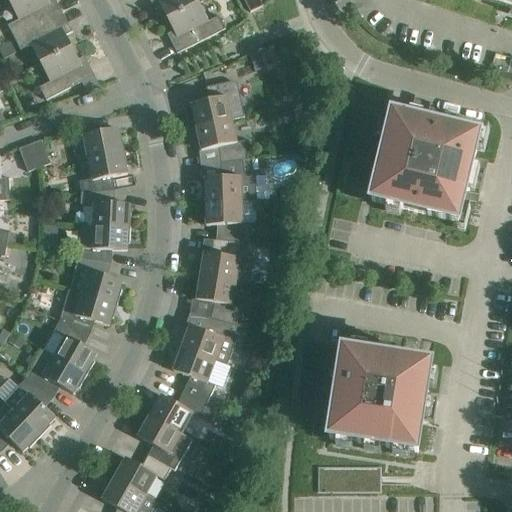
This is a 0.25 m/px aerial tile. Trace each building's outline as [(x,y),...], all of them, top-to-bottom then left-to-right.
[(12,0),(9,2),(18,20),(8,26),(14,38),(62,14),(55,0),(12,0)] [(161,7),(167,19),(199,3),(196,0),(149,0),(155,11),(161,7)] [(260,0),(243,0),(248,8),(262,1),(260,0)] [(511,0),(483,0),(511,9),(511,0)] [(208,22),(199,3),(167,19),(173,31),(167,35),(177,54),(225,30),(219,17),(208,22)] [(72,33),(62,14),(14,38),(20,51),(31,45),(40,64),(72,48),(66,36),(72,33)] [(274,46),(266,49),(272,66),(283,62),(274,46)] [(72,48),(40,64),(50,82),(39,88),(46,101),(94,76),(84,57),(78,60),(72,48)] [(191,105),(196,129),(232,121),(245,118),(237,84),(233,81),(206,88),(209,101),(191,105)] [(393,115),(372,202),(372,203),(386,206),(401,210),(459,224),(463,208),(464,201),(465,198),(466,192),(477,195),(478,193),(478,192),(478,191),(478,190),(477,190),(477,189),(476,189),(476,188),(475,188),(468,186),(471,174),(478,175),(479,175),(480,175),(481,175),(482,174),(482,173),(483,173),(483,172),(483,171),(472,168),(474,162),(474,159),(476,152),(480,136),(422,123),(408,119),(393,115)] [(236,143),(232,121),(196,129),(201,152),(219,148),(221,164),(247,160),(244,141),(236,143)] [(85,144),(60,149),(63,164),(88,159),(122,152),(125,152),(121,136),(119,137),(118,129),(84,136),(85,144)] [(30,145),(39,169),(50,164),(41,141),(30,145)] [(28,173),(39,169),(30,145),(19,149),(28,173)] [(92,180),(79,182),(81,194),(107,192),(105,180),(127,175),(125,168),(128,168),(125,152),(122,152),(88,159),(92,180)] [(204,179),(205,203),(241,202),(255,201),(254,176),(252,176),(251,172),(253,172),(251,160),(247,160),(221,164),(221,178),(204,179)] [(81,194),(81,205),(94,206),(93,227),(128,229),(130,229),(131,213),(129,213),(129,205),(107,204),(107,192),(81,194)] [(242,224),(241,202),(205,203),(206,227),(217,227),(216,242),(223,242),(245,243),(249,244),(250,224),(242,224)] [(282,210),(279,224),(291,227),(294,212),(282,210)] [(80,227),(78,259),(87,261),(103,263),(105,251),(127,252),(127,245),(129,245),(130,229),(128,229),(93,227),(80,227)] [(0,244),(7,246),(9,234),(0,232),(0,244)] [(16,235),(9,234),(7,246),(14,247),(16,235)] [(249,244),(245,243),(223,242),(222,257),(204,254),(200,277),(236,283),(248,285),(253,256),(254,244),(249,244)] [(78,259),(75,270),(84,273),(88,274),(82,295),(117,305),(122,290),(120,289),(122,282),(109,278),(101,276),(103,263),(87,261),(78,259)] [(214,304),(210,319),(236,325),(240,307),(232,306),(236,283),(200,277),(196,301),(214,304)] [(69,291),(60,322),(83,332),(88,320),(109,327),(111,320),(113,320),(117,305),(82,295),(69,291)] [(190,327),(181,350),(215,362),(228,367),(237,339),(240,327),(236,326),(236,325),(210,319),(205,333),(190,327)] [(60,322),(54,332),(65,339),(55,357),(85,375),(87,376),(95,362),(93,361),(97,355),(78,344),(83,332),(60,322)] [(0,336),(0,342),(3,345),(11,333),(5,329),(0,336)] [(12,334),(7,342),(21,350),(26,342),(12,334)] [(184,392),(208,403),(215,386),(208,383),(215,362),(181,350),(173,372),(190,378),(184,392)] [(43,351),(26,379),(47,394),(54,384),(73,395),(77,389),(79,390),(87,376),(55,357),(43,351)] [(426,397),(428,389),(431,365),(343,351),(329,439),(418,453),(423,421),(434,423),(434,420),(434,418),(433,417),(432,417),(431,417),(423,415),(425,403),(434,404),(435,404),(436,403),(437,402),(437,401),(438,398),(426,397)] [(14,412),(40,438),(51,426),(50,425),(55,419),(39,404),(47,394),(26,379),(4,402),(14,412)] [(161,396),(149,417),(181,435),(192,415),(200,419),(210,425),(219,408),(208,403),(184,392),(177,405),(161,396)] [(241,395),(235,415),(250,419),(256,399),(241,395)] [(0,445),(8,439),(23,453),(28,448),(29,449),(40,438),(14,412),(0,426),(0,445)] [(149,417),(138,438),(153,447),(148,457),(171,470),(174,472),(192,441),(181,435),(149,417)] [(239,430),(249,432),(251,422),(241,420),(239,430)] [(164,482),(171,470),(148,457),(142,468),(126,459),(114,480),(145,498),(157,478),(164,482)] [(380,494),(380,470),(318,470),(319,494),(380,494)] [(117,510),(116,511),(151,511),(156,504),(145,498),(114,480),(102,501),(117,510)]
